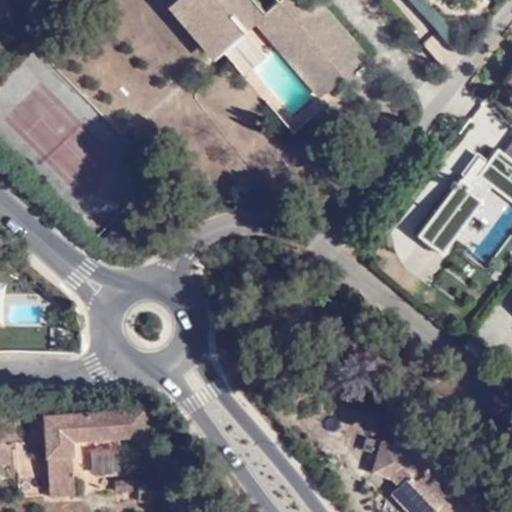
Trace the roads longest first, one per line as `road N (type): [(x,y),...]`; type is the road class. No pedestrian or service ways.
road 1 (residential): [(327,265),(511,26)]
road 2 (residential): [(327,265),(511,409)]
road 3 (secondary): [(309,511),(189,340)]
road 4 (residential): [(165,284),(196,251),(234,229),(266,231),(327,265)]
road 5 (secondary): [(159,366),(281,511)]
road 6 (secondary): [(112,300),(0,201)]
road 7 (tertiary): [(117,354),(96,369),(0,368)]
